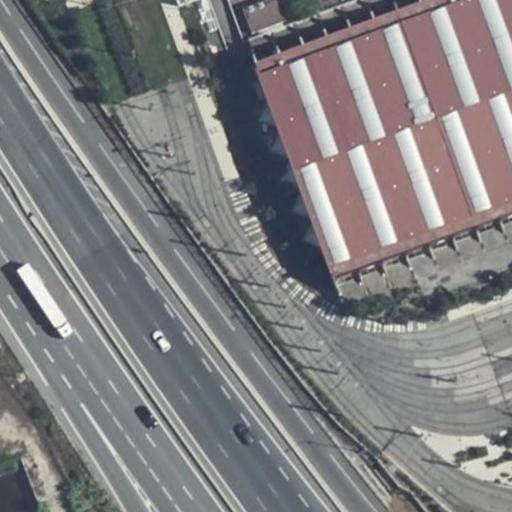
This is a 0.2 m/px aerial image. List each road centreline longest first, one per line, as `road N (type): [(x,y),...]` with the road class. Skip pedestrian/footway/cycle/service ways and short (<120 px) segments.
road 1 (motorway): [(360,511),(0,15)]
road 2 (motorway): [(277,511),(0,98)]
road 3 (motorway): [(0,236),(192,511)]
road 4 (motorway): [(0,243),(44,352),(135,511)]
road 5 (unknown): [(511,248),(380,297)]
